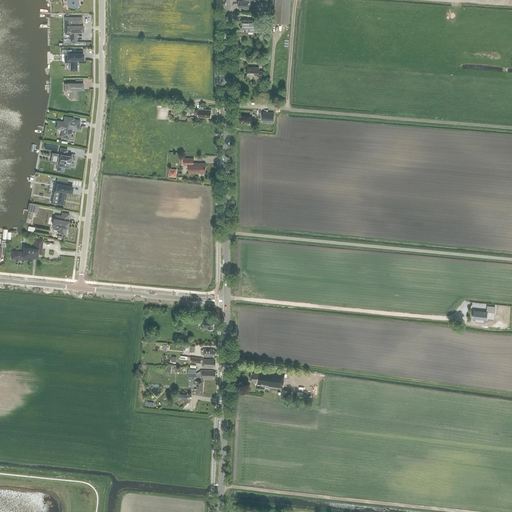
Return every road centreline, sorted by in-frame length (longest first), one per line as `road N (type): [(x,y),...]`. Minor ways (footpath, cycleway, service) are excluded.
road 1 (primary): [(226,301),(227,0)]
road 2 (unclassified): [(80,288),(101,0)]
road 3 (track): [(511,259),(226,233)]
road 4 (track): [(511,128),(226,104)]
road 5 (primary): [(219,511),(226,301)]
road 6 (unclassified): [(226,301),(80,288)]
